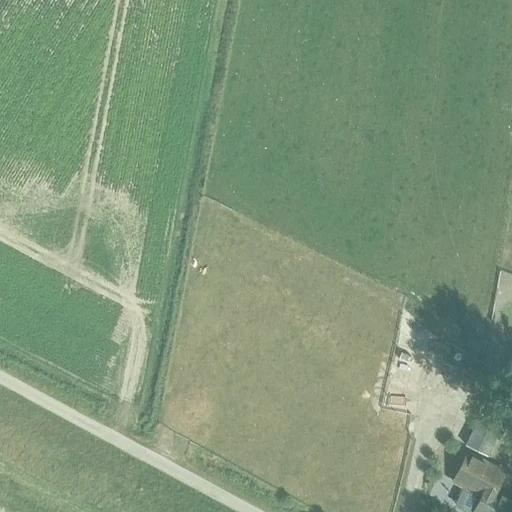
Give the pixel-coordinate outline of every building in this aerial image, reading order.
[(395,373),(425,378),(428,363),(398,359),(395,373)] [(395,387),(423,390),(424,382),(404,380),(404,375),(396,374),(395,387)] [(381,409),(376,429),(408,437),(413,417),(381,409)] [(465,446),(486,456),(501,424),(480,414),(465,446)] [(452,483),(480,497),(472,511),(511,511),(511,500),(493,491),(502,472),(466,454),(452,483)]
